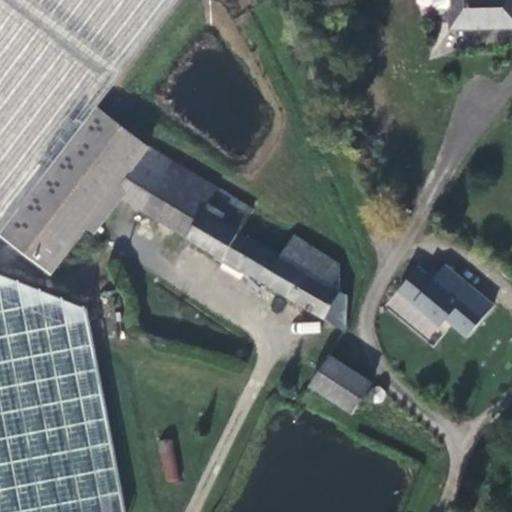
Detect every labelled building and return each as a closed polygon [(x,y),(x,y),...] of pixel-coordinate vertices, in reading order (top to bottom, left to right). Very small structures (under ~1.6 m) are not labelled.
[(0,0),(0,196),(71,102),(147,0),(0,0)] [(449,23),(511,21),(511,0),(432,0),(436,3),(449,2),(449,23)] [(90,183),(127,136),(71,102),(0,196),(0,256),(3,259),(23,273),(62,219),(90,183)] [(264,283),(332,318),(327,259),(280,232),(270,250),(216,223),(228,202),(139,146),(127,136),(90,183),(96,188),(146,219),(201,251),(264,283)] [(96,188),(90,183),(62,219),(68,224),(96,188)] [(421,280),(433,265),(416,252),(405,267),(421,280)] [(405,267),(386,291),(428,324),(458,285),(433,265),(421,280),(405,267)] [(496,297),(506,286),(487,271),(478,285),(496,297)] [(0,511),(117,511),(72,304),(0,278),(0,511)] [(300,373),(326,391),(345,396),(361,371),(317,346),(300,373)] [(170,438),(156,442),(167,483),(181,479),(170,438)]
